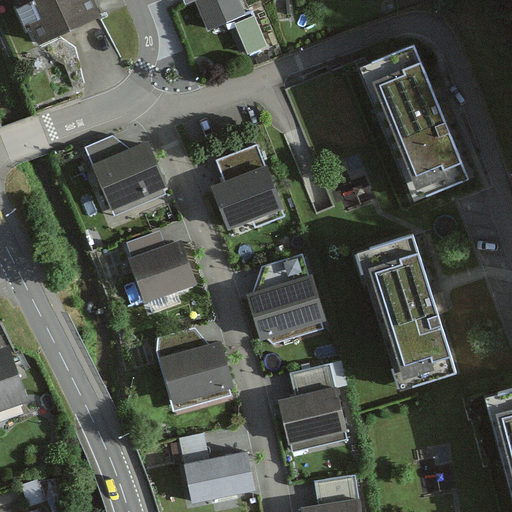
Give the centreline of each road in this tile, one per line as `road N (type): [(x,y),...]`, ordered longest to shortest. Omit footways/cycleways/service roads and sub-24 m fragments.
road 1 (residential): [(511,204),(451,45),(427,24),(397,25),(203,99),(178,100),(139,84)]
road 2 (residential): [(279,511),(214,255),(139,84)]
road 3 (tertiary): [(0,234),(83,387),(132,511)]
road 4 (residential): [(0,150),(122,99),(139,84)]
